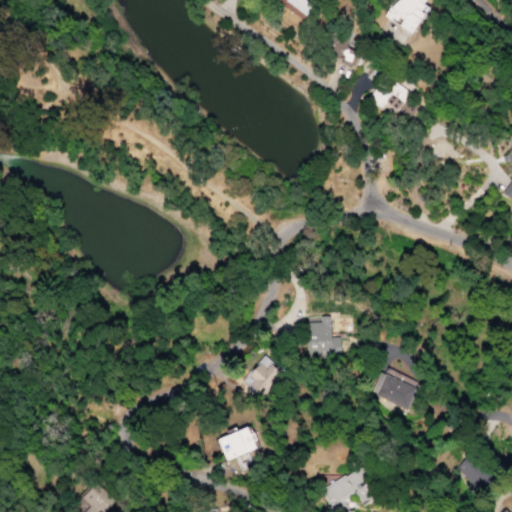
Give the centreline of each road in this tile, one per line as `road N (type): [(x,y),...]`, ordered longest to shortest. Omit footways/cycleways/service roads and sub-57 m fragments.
road 1 (residential): [(285,511),(154,462),(136,450),(130,418),(249,331),(272,280),(278,236),(340,221),(372,202)]
road 2 (residential): [(511,266),(372,202),(344,108),(305,71),(214,10)]
